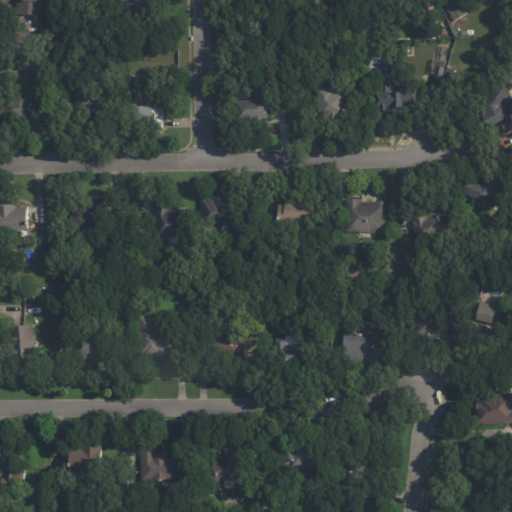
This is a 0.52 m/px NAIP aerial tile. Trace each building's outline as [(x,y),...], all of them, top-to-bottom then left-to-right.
[(40,0),(40,15),(21,15),(21,0),(40,0)] [(158,0),(158,11),(160,11),(160,20),(149,20),(149,24),(137,25),(137,20),(133,20),(132,0),(158,0)] [(325,0),(326,16),(312,16),(311,0),(325,0)] [(460,0),(468,12),(455,20),(445,3),(449,0),(460,0)] [(396,76),(396,83),(398,81),(402,81),(405,83),(405,90),(408,90),(408,91),(421,91),(421,99),(418,99),(418,104),(407,104),(407,106),(385,106),(385,79),(391,79),(391,76),(396,76)] [(272,96),(274,96),(275,104),(273,104),(274,116),(269,117),(267,118),(262,119),(262,118),(243,119),(242,99),(254,98),(254,82),(256,79),(267,79),(269,80),(270,97),(272,96)] [(509,89),(511,88),(511,89),(511,130),(510,132),(504,121),(495,126),(488,113),(491,112),(489,109),(491,108),(488,102),(498,96),(496,92),(507,86),(509,89)] [(348,116),(341,116),(341,112),(320,112),(319,88),(336,87),(336,91),(347,91),(348,116)] [(79,109),(79,97),(82,97),(82,94),(106,95),(105,111),(79,110),(79,109)] [(3,122),(3,112),(0,112),(0,96),(19,96),(19,123),(3,122)] [(162,109),(161,128),(137,126),(138,107),(162,109)] [(499,199),(498,198),(498,200),(491,197),(487,208),(476,204),(478,199),(466,194),(473,178),(483,182),(487,172),(510,182),(503,199),(501,200),(499,199)] [(203,196),(217,197),(217,196),(226,196),(226,195),(230,195),(229,200),(231,200),(230,217),(203,216),(203,196)] [(284,218),(284,203),(291,203),(291,199),(303,199),(303,197),(316,197),(316,223),(284,224),(284,218)] [(365,201),(378,201),(378,199),(389,200),(389,232),(348,231),(349,197),(365,198),(365,201)] [(109,200),(109,213),(103,213),(103,230),(81,230),(81,210),(95,210),(95,199),(109,199),(109,200)] [(188,236),(171,236),(171,238),(158,238),(157,200),(172,200),(172,208),(179,208),(178,205),(187,205),(188,236)] [(12,204),(20,204),(20,207),(33,206),(34,228),(1,229),(0,203),(9,203),(9,204),(12,204)] [(454,212),(458,229),(433,235),(434,240),(419,243),(412,213),(426,210),(428,218),(454,212)] [(388,263),(395,270),(391,275),(384,268),(388,263)] [(484,300),(500,305),(495,322),(478,318),(483,300),(484,300)] [(156,323),(156,328),(180,327),(180,351),(173,351),(173,354),(168,354),(168,358),(160,359),(160,354),(152,354),(152,346),(143,346),(142,315),(143,315),(143,307),(155,306),(155,314),(156,314),(156,323)] [(462,329),(459,342),(440,337),(440,339),(423,335),(427,319),(433,321),(435,310),(465,318),(462,329)] [(37,340),(38,351),(45,351),(45,353),(46,353),(46,360),(45,361),(20,363),(18,325),(36,323),(36,333),(37,334),(38,338),(37,339),(37,340)] [(110,341),(110,355),(109,355),(109,364),(94,364),(93,357),(78,357),(77,334),(103,333),(104,342),(110,341)] [(249,354),(220,353),(220,333),(250,333),(250,354),(249,354)] [(383,348),(383,362),(369,362),(369,357),(349,357),(349,334),(362,334),(362,333),(379,333),(379,347),(383,347),(383,348)] [(292,344),(314,343),(315,368),(283,369),(283,338),(292,338),(292,344)] [(511,421),(509,422),(509,423),(475,424),(475,407),(480,407),(480,402),(484,402),(483,393),(511,392),(511,421)] [(499,453),(498,440),(511,438),(511,451),(499,453)] [(241,441),(243,441),(243,478),(224,479),(224,484),(213,484),(213,459),(226,459),(226,457),(229,457),(229,441),(233,441),(240,441),(241,441)] [(295,444),(298,444),(298,442),(321,442),(321,464),(299,465),(299,468),(281,469),(281,444),(295,444)] [(99,471),(73,470),(73,449),(85,449),(85,446),(99,446),(99,445),(105,445),(105,471),(99,471)] [(183,479),(158,479),(158,480),(143,480),(144,446),(158,446),(158,452),(183,452),(183,479)] [(376,483),(355,483),(355,461),(377,461),(377,483),(376,483)] [(1,492),(2,484),(6,484),(6,476),(1,476),(1,464),(10,464),(10,463),(27,463),(26,478),(20,478),(20,493),(1,492)] [(479,473),(498,476),(493,505),(474,502),(479,473)]
